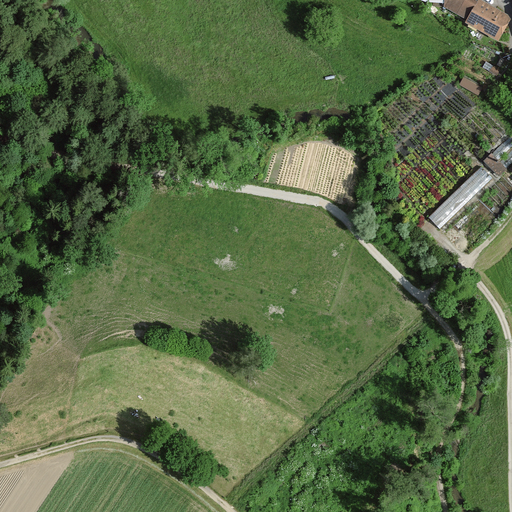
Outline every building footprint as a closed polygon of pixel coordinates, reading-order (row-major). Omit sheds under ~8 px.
[(445,7),(457,13),(463,0),(426,0),(444,2),(445,7)] [(474,0),(463,0),(457,13),(469,19),(467,21),(498,39),(509,20),(478,1),(474,0)] [(460,84),(479,95),(484,87),(465,76),(460,84)] [(484,161),(498,176),(511,162),(511,137),(510,136),(484,161)] [(480,167),(429,215),(441,227),(492,179),(480,167)]
